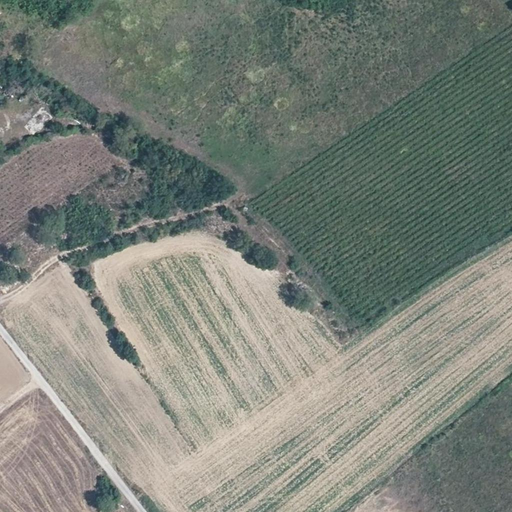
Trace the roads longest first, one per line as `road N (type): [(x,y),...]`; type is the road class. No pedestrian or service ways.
road 1 (track): [(0,298),(58,254),(241,194)]
road 2 (unclassified): [(145,511),(0,325)]
